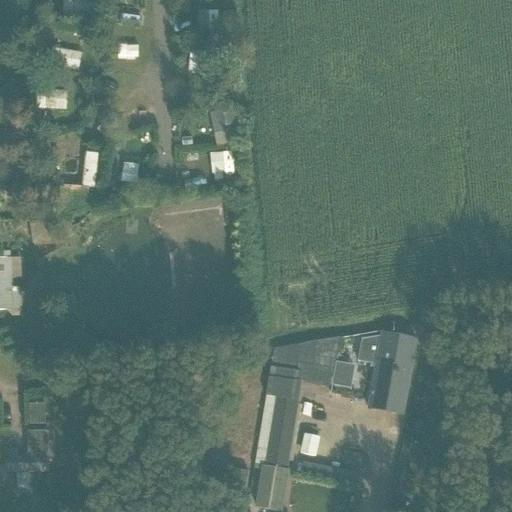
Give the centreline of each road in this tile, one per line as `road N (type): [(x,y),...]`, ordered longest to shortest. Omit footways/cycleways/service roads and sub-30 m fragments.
road 1 (track): [(0,383),(511,290)]
road 2 (unknown): [(133,0),(144,165)]
